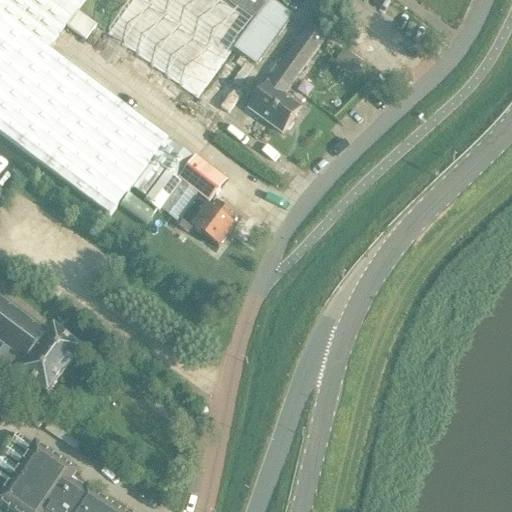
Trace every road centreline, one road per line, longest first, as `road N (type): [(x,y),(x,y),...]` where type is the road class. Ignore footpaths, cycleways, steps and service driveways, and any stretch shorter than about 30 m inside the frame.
road 1 (unclassified): [(204,511),(247,315),(281,237),(462,42),(483,0)]
road 2 (tertiary): [(339,348),(392,244),(511,125)]
road 3 (tertiary): [(257,511),(312,357),(339,348)]
road 4 (tertiary): [(301,511),(339,348)]
